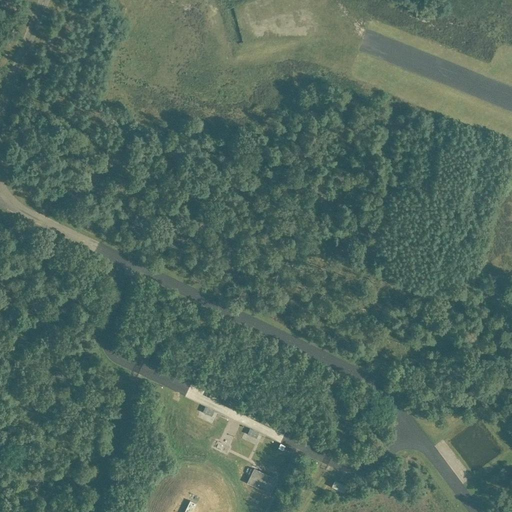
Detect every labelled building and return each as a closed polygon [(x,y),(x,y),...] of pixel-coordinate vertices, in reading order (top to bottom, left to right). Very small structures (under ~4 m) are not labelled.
[(202,412),(211,416),(214,411),(205,406),(202,412)] [(250,428),(247,434),(256,438),(259,432),(250,428)] [(278,478),(274,476),(273,477),(254,469),(247,483),(271,494),(278,478)] [(331,487),(344,493),(347,486),(334,480),(331,487)] [(191,511),(193,508),(196,503),(190,500),(184,511),(191,511)]
